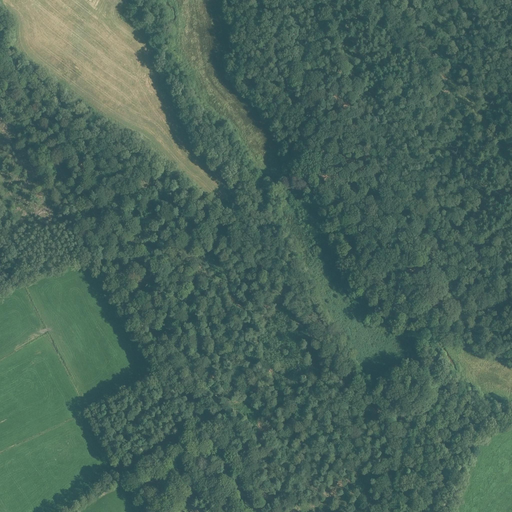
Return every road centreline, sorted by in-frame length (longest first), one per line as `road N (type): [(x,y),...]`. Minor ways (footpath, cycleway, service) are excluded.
road 1 (tertiary): [(257,511),(20,105),(0,86)]
road 2 (track): [(343,186),(349,227),(367,255),(365,281),(422,321),(429,373),(398,414),(391,438),(440,490),(441,511)]
road 3 (track): [(142,280),(129,274),(16,79),(0,69)]
road 4 (track): [(142,280),(268,187),(343,186)]
road 5 (track): [(511,284),(442,217),(406,199),(343,186)]
road 6 (track): [(386,0),(511,157)]
